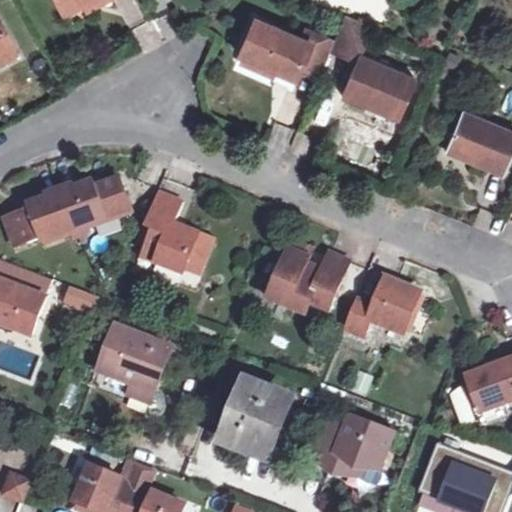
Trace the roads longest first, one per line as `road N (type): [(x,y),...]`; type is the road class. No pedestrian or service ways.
road 1 (residential): [(0,161),(67,138),(130,137),(203,153),(511,275)]
road 2 (unknown): [(67,138),(193,41)]
